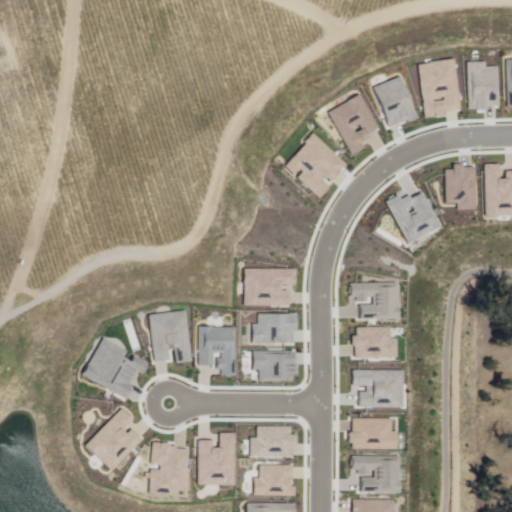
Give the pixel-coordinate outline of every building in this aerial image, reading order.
[(417,66),(454,61),(461,114),(423,119),(417,66)] [(466,63),(484,62),(484,68),(497,67),(499,110),(468,111),(466,63)] [(371,91),(398,78),(417,118),(407,124),(405,120),(389,128),(371,91)] [(327,113),(359,96),(378,129),(366,136),(367,139),(360,143),(364,150),(351,157),(327,113)] [(312,134),(281,167),(291,177),(298,170),(302,173),(297,179),(318,199),(328,189),(320,181),(324,177),(329,182),(345,166),(312,134)] [(444,204),(454,204),(454,214),(478,214),(478,168),(444,169),(444,204)] [(485,168),(500,168),(511,168),(511,219),(485,219),(485,168)] [(396,197),(383,204),(406,246),(440,227),(421,194),(401,205),(396,197)] [(295,269),(295,285),(287,285),(287,304),(243,304),(243,269),(295,269)] [(348,283),(348,296),(371,296),(371,304),(360,304),(360,318),(397,318),(396,283),(348,283)] [(147,315),(185,311),(190,360),(152,364),(147,315)] [(250,325),(251,343),(298,343),(297,312),(258,313),(258,325),(250,325)] [(197,328),(233,327),(234,376),(213,377),(213,364),(198,364),(197,328)] [(355,335),(349,335),(349,356),(396,356),(396,337),(389,337),(389,327),(355,327),(355,335)] [(102,336),(126,351),(123,357),(128,360),(132,355),(148,364),(142,374),(134,370),(126,383),(130,385),(122,399),(80,373),(102,336)] [(252,350),(292,350),(292,382),(257,382),(258,366),(251,366),(252,350)] [(350,371),(349,385),(370,386),(370,394),(357,393),(356,406),(400,408),(401,373),(350,371)] [(121,408),(132,418),(121,430),(125,434),(129,429),(140,439),(110,470),(84,445),(121,408)] [(352,420),(352,432),(346,432),(347,443),(353,443),(353,451),(396,450),(396,431),(390,431),(390,419),(352,420)] [(257,426),(256,438),(249,438),(249,456),(295,457),(295,435),(289,435),(289,427),(257,426)] [(219,447),(212,447),(211,439),(196,439),(197,485),(234,485),(233,433),(219,433),(219,447)] [(151,442),(170,443),(169,448),(187,450),(185,491),(178,490),(178,495),(147,493),(149,469),(159,470),(159,464),(150,463),(151,442)] [(350,457),(350,471),(362,471),(362,491),(400,491),(399,457),(350,457)] [(259,464),(259,478),(252,478),(252,495),(293,495),(293,485),(288,485),(289,465),(259,464)] [(350,501),(350,511),(393,511),(393,499),(350,501)] [(245,505),(245,511),(294,511),(294,503),(245,505)]
